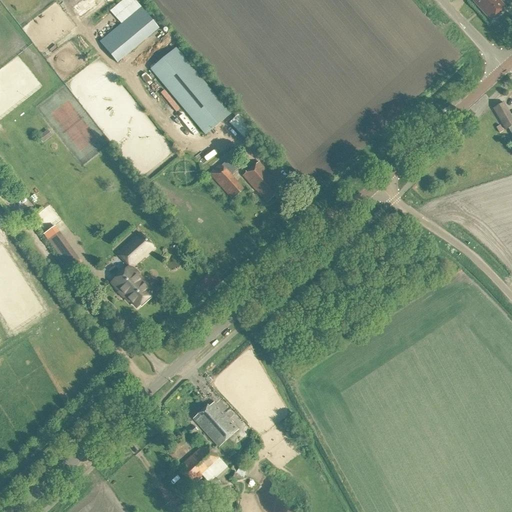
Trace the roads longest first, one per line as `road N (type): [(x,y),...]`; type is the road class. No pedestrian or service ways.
road 1 (tertiary): [(16,511),(377,184)]
road 2 (unclassified): [(511,298),(474,258),(377,184)]
road 3 (tertiary): [(377,184),(503,69)]
